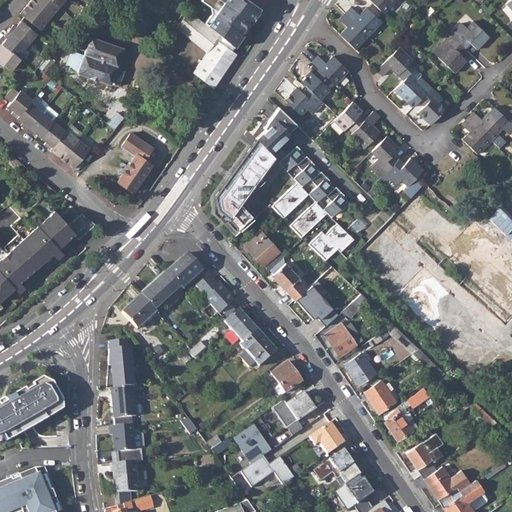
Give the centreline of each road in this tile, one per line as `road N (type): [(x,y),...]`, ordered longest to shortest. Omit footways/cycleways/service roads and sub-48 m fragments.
road 1 (residential): [(168,203),(302,341),(421,511)]
road 2 (residential): [(300,14),(351,61),(367,94),(423,141),(511,56)]
road 3 (tertiary): [(168,203),(300,14)]
road 4 (residential): [(61,315),(83,354),(93,511)]
road 5 (residential): [(0,128),(138,240)]
